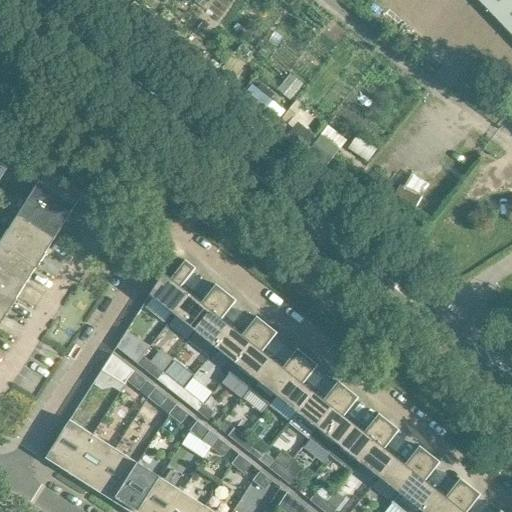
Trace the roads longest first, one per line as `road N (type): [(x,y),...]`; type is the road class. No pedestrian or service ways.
road 1 (residential): [(511,496),(179,238),(165,243),(17,479)]
road 2 (tertiary): [(446,321),(31,0)]
road 3 (residential): [(0,386),(109,211)]
road 4 (unknown): [(497,135),(449,62),(438,27),(444,0)]
